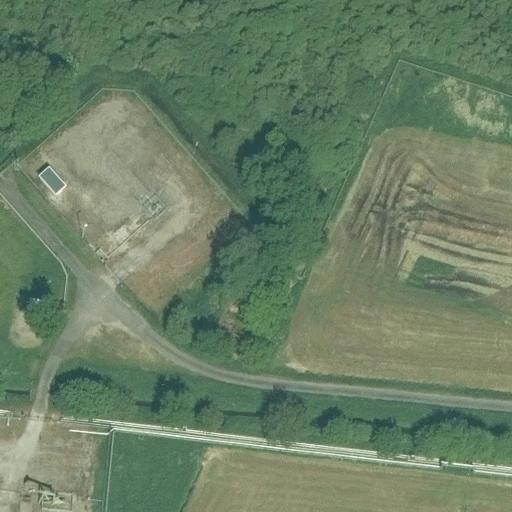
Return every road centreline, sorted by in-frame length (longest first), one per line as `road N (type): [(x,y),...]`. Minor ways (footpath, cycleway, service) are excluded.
road 1 (track): [(511,410),(265,386),(202,371),(163,351),(104,300),(0,184)]
road 2 (track): [(104,300),(53,364),(34,423)]
